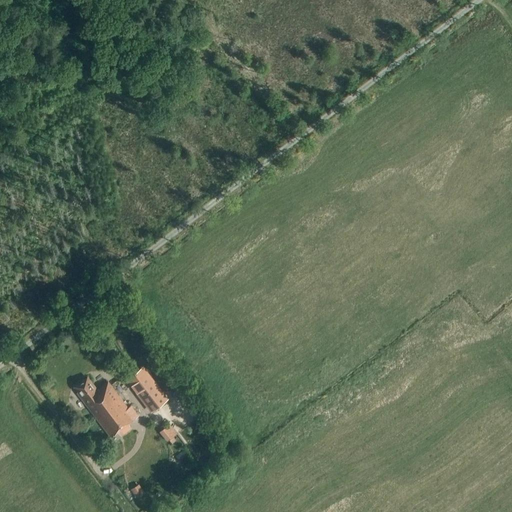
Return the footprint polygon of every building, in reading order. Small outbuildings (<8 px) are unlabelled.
[(135,373),(124,382),(148,415),(160,406),(135,373)] [(86,377),(74,386),(78,392),(77,393),(110,437),(117,432),(121,436),(131,428),(128,424),(139,416),(130,405),(127,407),(108,381),(97,390),(86,377)] [(177,434),(169,424),(167,426),(165,423),(159,428),(161,430),(159,432),(167,441),(177,434)] [(154,445),(162,435),(152,427),(144,436),(154,445)] [(136,497),(144,492),(139,483),(131,488),(136,497)]
